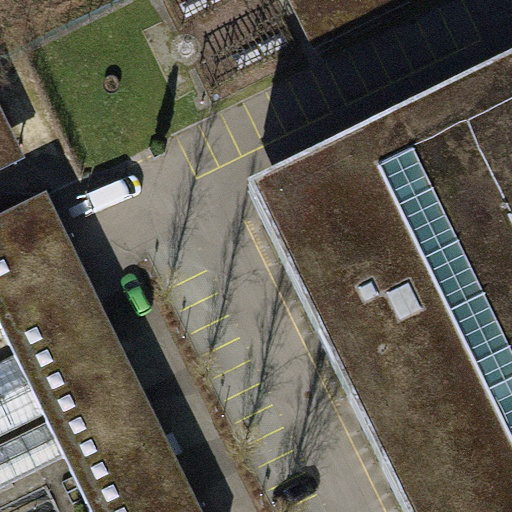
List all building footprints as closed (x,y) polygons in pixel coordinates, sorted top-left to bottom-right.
[(400,0),(294,0),(317,46),(403,4),(400,0)] [(511,511),(511,69),(249,197),(401,511),(511,511)] [(0,176),(26,163),(0,108),(0,176)] [(44,417),(48,426),(64,458),(90,511),(201,511),(48,196),(0,219),(0,326),(2,331),(16,358),(44,417)] [(0,438),(44,417),(16,358),(0,365),(0,438)] [(0,489),(64,458),(48,426),(0,449),(0,489)]
